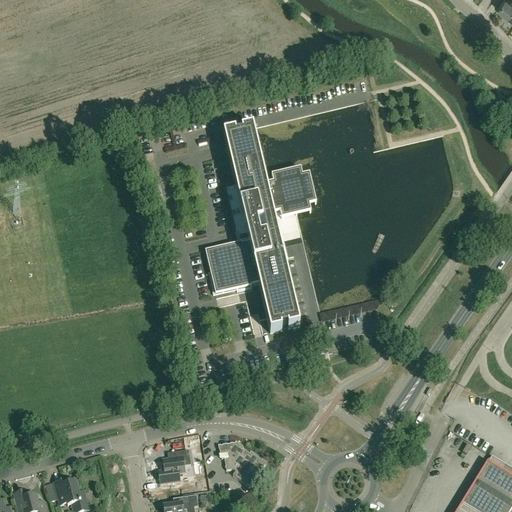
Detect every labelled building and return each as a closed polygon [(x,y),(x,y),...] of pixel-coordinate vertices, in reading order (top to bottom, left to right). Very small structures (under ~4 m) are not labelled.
[(511,0),(510,4),(504,0),(503,0),(496,10),(506,18),(511,10),(511,0)] [(235,133),(223,136),(235,185),(225,187),(235,231),(238,230),(241,244),(205,253),(210,274),(208,274),(213,296),(236,291),(237,293),(252,290),(251,286),(258,284),(270,335),(282,332),(281,330),(287,328),(288,330),(300,328),(278,235),(274,236),(271,222),(274,221),(273,214),(280,213),(281,220),(311,213),(309,206),(316,204),(309,175),(302,177),(301,170),(271,176),(273,183),(266,185),(253,129),(241,132),(242,134),(235,136),(235,133)] [(151,203),(164,199),(153,153),(140,157),(151,203)] [(253,304),(256,316),(264,314),(261,302),(253,304)] [(380,304),(324,317),(326,325),(382,312),(380,304)] [(259,341),(268,339),(266,330),(258,332),(259,341)] [(249,489),(266,465),(250,454),(249,456),(242,451),(243,449),(236,445),(218,448),(220,457),(221,457),(221,461),(224,460),(226,472),(233,471),(235,473),(232,477),(249,489)] [(178,475),(184,474),(184,468),(190,467),(189,458),(186,459),(185,452),(167,455),(168,461),(162,462),(164,472),(158,473),(160,486),(180,483),(178,475)] [(511,511),(511,470),(492,458),(467,499),(466,498),(457,511),(511,511)] [(419,477),(423,479),(428,471),(424,468),(419,477)] [(67,482),(54,485),(60,507),(67,505),(68,507),(72,506),(73,511),(88,511),(83,494),(78,495),(75,483),(68,485),(67,482)] [(181,489),(165,491),(166,499),(182,497),(181,489)] [(14,496),(18,511),(44,511),(43,503),(37,505),(35,497),(28,499),(26,493),(14,496)] [(195,511),(195,509),(199,508),(197,497),(175,500),(176,506),(163,508),(163,511),(195,511)] [(10,511),(9,510),(7,511),(4,511),(2,503),(0,503),(0,511),(10,511)]
